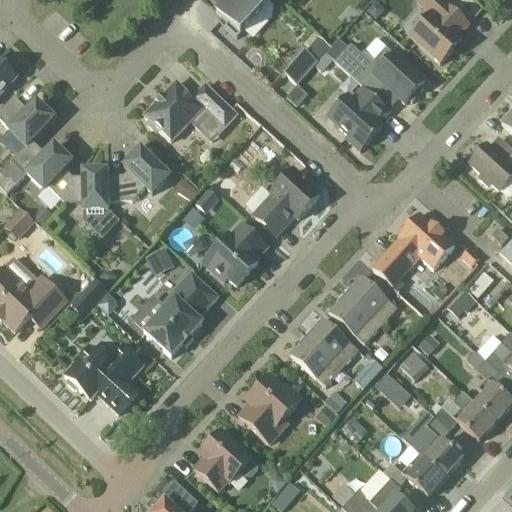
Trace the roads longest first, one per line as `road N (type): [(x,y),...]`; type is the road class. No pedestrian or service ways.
road 1 (residential): [(371,207),(214,372),(183,431),(144,480),(122,491)]
road 2 (residential): [(371,207),(173,22)]
road 3 (residential): [(173,22),(101,92),(65,79),(17,17),(17,0)]
road 4 (residential): [(511,67),(410,181),(371,207)]
road 5 (residential): [(122,491),(0,365)]
